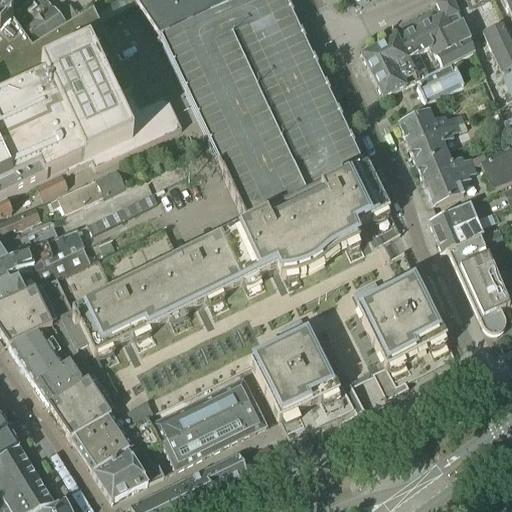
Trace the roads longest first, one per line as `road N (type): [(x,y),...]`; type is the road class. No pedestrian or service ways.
road 1 (residential): [(328,40),(483,383)]
road 2 (unknown): [(0,85),(173,352)]
road 3 (secondary): [(82,511),(0,387)]
